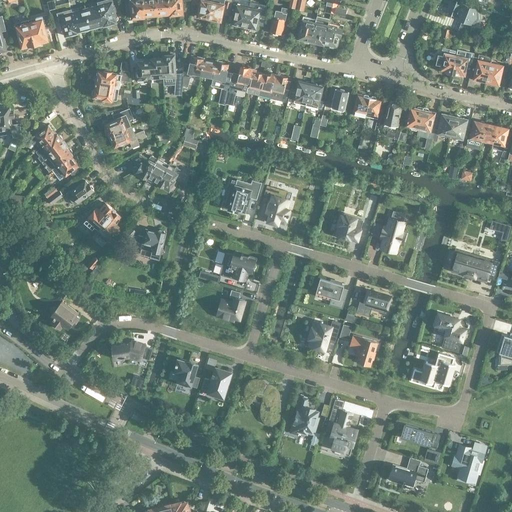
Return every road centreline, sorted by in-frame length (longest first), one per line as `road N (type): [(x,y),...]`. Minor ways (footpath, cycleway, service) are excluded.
road 1 (residential): [(458,414),(490,306),(281,245)]
road 2 (residential): [(350,71),(183,34),(53,65)]
road 3 (primary): [(350,508),(148,423)]
road 4 (residential): [(174,211),(123,189),(101,166),(53,65)]
road 5 (primary): [(147,441),(316,511)]
road 6 (primary): [(0,374),(147,441)]
road 7 (residential): [(387,401),(247,357)]
road 8 (residential): [(511,107),(391,80)]
